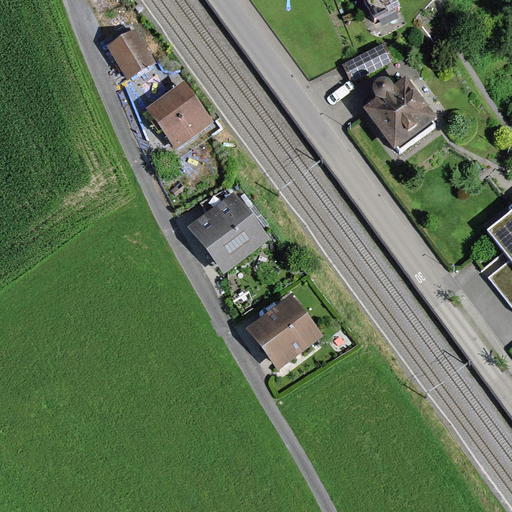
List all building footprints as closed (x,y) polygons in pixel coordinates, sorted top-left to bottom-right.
[(361,0),(371,22),(396,11),(390,0),(361,0)] [(142,38),(117,52),(133,82),(159,68),(142,38)] [(392,47),(353,67),(361,84),(401,64),(392,47)] [(421,82),(376,113),(409,162),(454,131),(421,82)] [(195,89),(158,116),(184,153),(222,126),(195,89)] [(279,247),(245,204),(203,238),(237,280),(279,247)] [(504,295),(511,288),(511,210),(511,211),(511,218),(490,236),(511,264),(492,280),(504,295)] [(334,344),(305,306),(263,338),(292,375),(334,344)]
